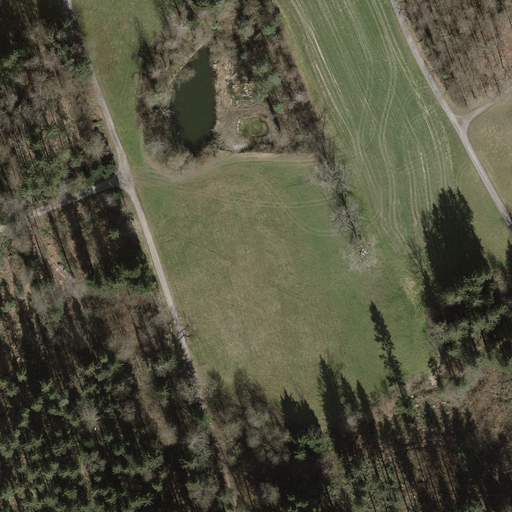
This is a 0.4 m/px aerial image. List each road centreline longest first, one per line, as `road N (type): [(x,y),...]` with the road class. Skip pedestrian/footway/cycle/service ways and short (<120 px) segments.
road 1 (track): [(126,173),(240,511)]
road 2 (track): [(0,227),(126,173),(69,0)]
road 3 (track): [(511,227),(392,0)]
